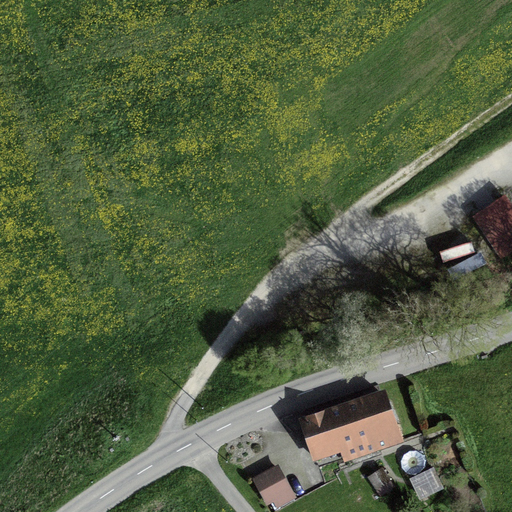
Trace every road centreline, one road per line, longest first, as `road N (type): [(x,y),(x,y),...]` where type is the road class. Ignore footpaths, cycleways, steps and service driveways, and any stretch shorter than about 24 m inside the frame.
road 1 (track): [(158,460),(187,393),(290,268),(365,202),(511,101)]
road 2 (tertiary): [(511,324),(306,391),(186,444),(81,511)]
